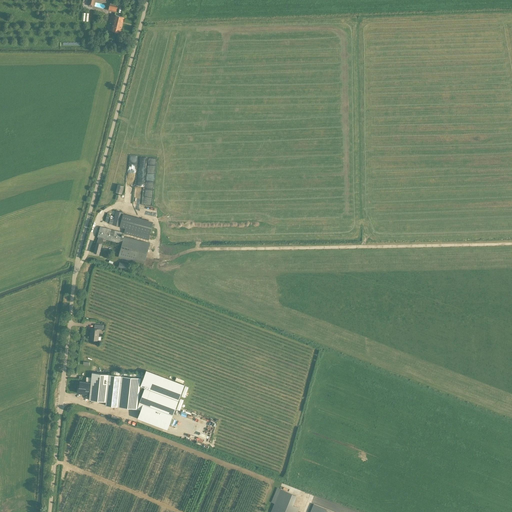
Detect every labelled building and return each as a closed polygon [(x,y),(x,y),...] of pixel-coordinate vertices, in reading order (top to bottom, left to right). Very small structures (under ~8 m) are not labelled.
[(110,2),(108,10),(116,12),(118,4),(110,2)] [(82,12),(81,20),(88,21),(89,13),(82,12)] [(124,17),(114,15),(111,30),(120,33),(124,17)] [(117,184),(115,192),(122,194),(124,186),(117,184)] [(149,239),(153,220),(115,211),(113,219),(110,218),(109,224),(125,227),(123,233),(149,239)] [(98,237),(96,242),(93,253),(99,254),(102,243),(106,244),(107,240),(122,244),(118,257),(144,264),(150,243),(121,235),(122,232),(100,226),(97,237),(98,237)] [(95,324),(94,328),(91,328),(90,340),(98,340),(99,329),(102,329),(103,325),(95,324)] [(184,384),(146,370),(140,386),(145,388),(139,402),(143,403),(137,418),(164,428),(175,399),(178,400),(184,384)] [(85,391),(90,392),(89,400),(105,402),(105,405),(138,409),(141,378),(92,373),(91,381),(86,381),(79,380),(78,386),(77,393),(84,394),(85,391)] [(275,503),(271,511),(298,511),(300,508),(293,505),(297,496),(280,489),(275,503)]
